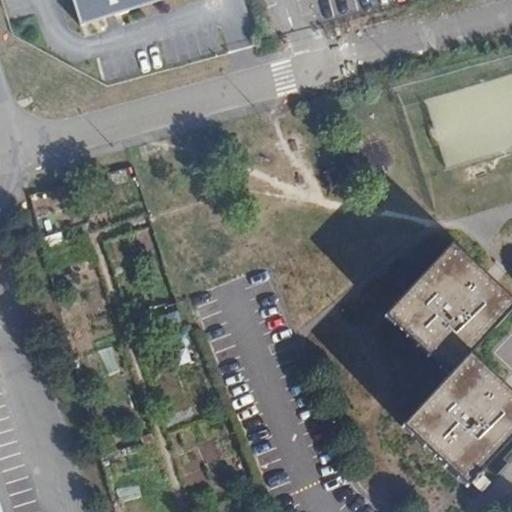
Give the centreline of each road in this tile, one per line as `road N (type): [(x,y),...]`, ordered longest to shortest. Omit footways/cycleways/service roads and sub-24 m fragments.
road 1 (residential): [(511,16),(19,153),(0,96)]
road 2 (residential): [(227,288),(306,479),(330,511)]
road 3 (unknown): [(36,0),(59,41),(77,48),(213,11)]
